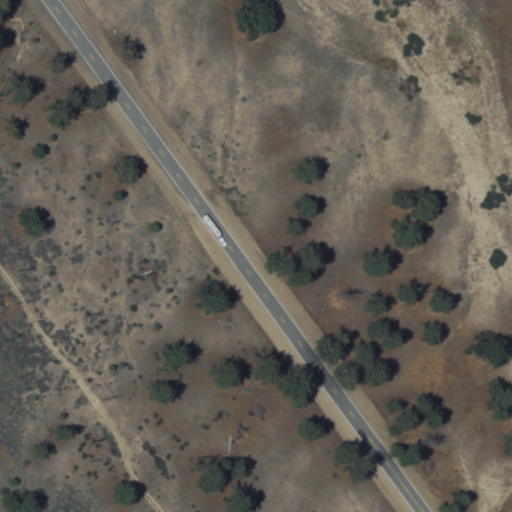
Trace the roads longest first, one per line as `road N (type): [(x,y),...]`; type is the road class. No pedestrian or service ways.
road 1 (primary): [(422,511),(50,0)]
road 2 (track): [(158,511),(0,269)]
